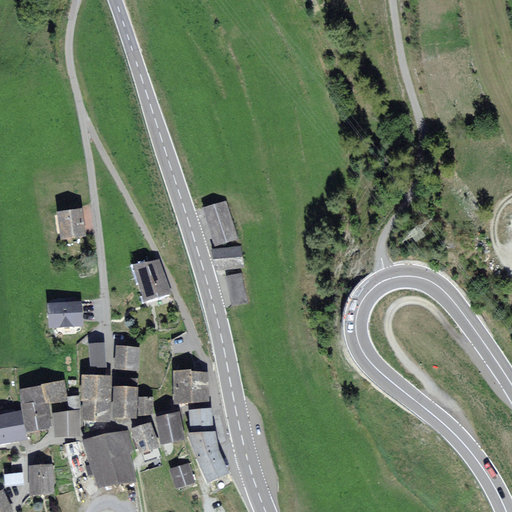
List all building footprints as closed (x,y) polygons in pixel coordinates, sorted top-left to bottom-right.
[(226,202),(204,209),(215,247),(237,240),(226,202)] [(84,211),(61,214),(64,241),(87,238),(84,211)] [(240,247),(213,251),(216,273),(244,269),(240,247)] [(159,262),(136,269),(146,301),(169,294),(159,262)] [(239,274),(225,278),(232,307),(246,304),(239,274)] [(83,303),(50,305),(51,329),(84,327),(83,303)] [(106,344),(90,345),(90,374),(106,374),(106,344)] [(140,348),(118,347),(116,370),(139,372),(140,348)] [(209,373),(177,373),(177,404),(210,404),(209,373)] [(110,380),(84,379),(82,421),(108,422),(110,380)] [(65,382),(23,391),(29,434),(53,429),(50,404),(69,403),(65,382)] [(140,388),(116,387),(115,418),(138,419),(140,388)] [(154,399),(141,399),(141,417),(154,417),(154,399)] [(214,410),(192,411),(194,435),(191,435),(211,485),(232,476),(222,450),(218,433),(216,433),(214,410)] [(22,411),(0,417),(0,446),(30,440),(22,411)] [(80,413),(54,415),(56,439),(82,437),(80,413)] [(181,415),(158,419),(163,447),(187,443),(181,415)] [(153,424),(135,430),(143,455),(161,448),(153,424)] [(127,431),(85,441),(101,490),(138,482),(130,454),(134,453),(127,431)] [(3,461),(4,470),(22,468),(21,458),(3,461)] [(187,464),(170,470),(177,490),(195,483),(187,464)] [(53,466),(31,468),(34,497),(56,495),(53,466)] [(24,472),(5,475),(7,487),(26,484),(24,472)] [(14,511),(4,491),(0,492),(0,511),(14,511)]
